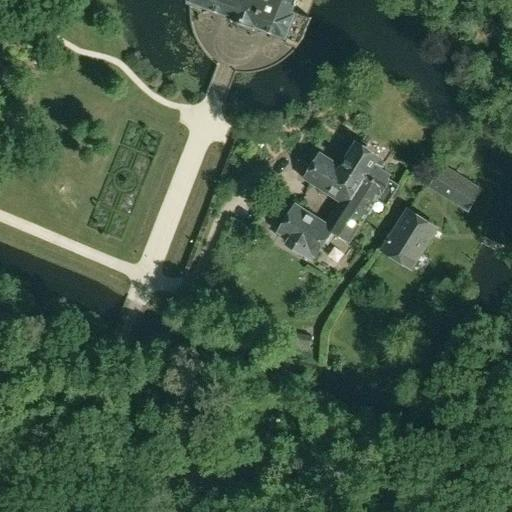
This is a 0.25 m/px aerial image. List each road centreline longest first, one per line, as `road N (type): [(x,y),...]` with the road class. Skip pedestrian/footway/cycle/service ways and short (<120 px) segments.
road 1 (track): [(183,462),(237,457),(365,477),(453,478),(477,458),(511,386)]
road 2 (residential): [(120,349),(189,474)]
road 3 (residential): [(120,349),(65,469)]
road 4 (unclassified): [(65,469),(139,458),(189,474)]
road 5 (residential): [(0,372),(120,349)]
